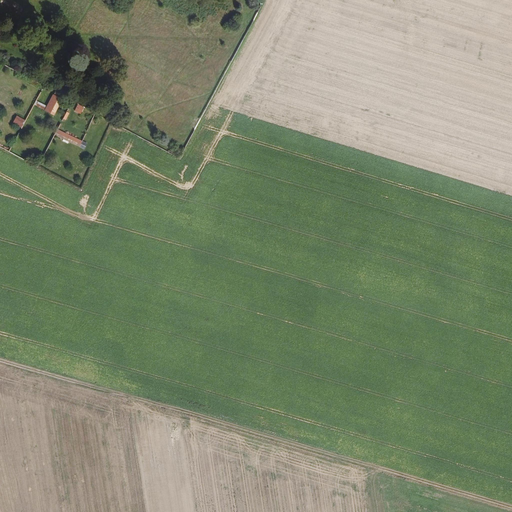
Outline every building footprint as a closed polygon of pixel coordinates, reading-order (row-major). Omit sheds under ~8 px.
[(45,94),(48,89),(42,86),(39,91),(45,94)] [(53,114),(61,97),(58,95),(53,93),(47,105),(38,101),(36,105),(53,114)] [(81,115),(84,108),(76,104),(72,111),(81,115)] [(19,131),(24,121),(14,116),(9,125),(19,131)] [(80,143),(63,134),(60,139),(77,148),(80,143)]
